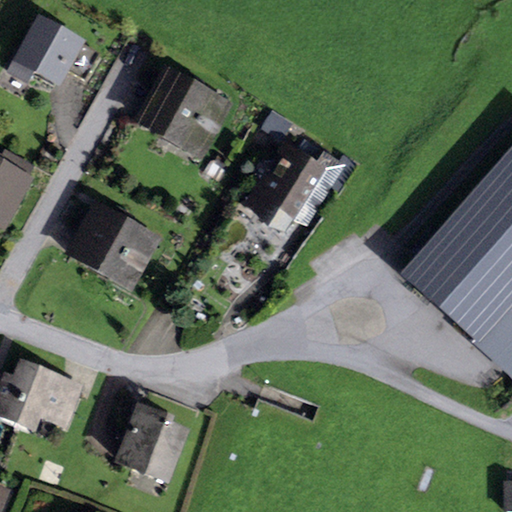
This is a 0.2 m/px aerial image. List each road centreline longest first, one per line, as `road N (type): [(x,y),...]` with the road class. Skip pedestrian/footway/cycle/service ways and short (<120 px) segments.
road 1 (residential): [(0,304),(127,61)]
road 2 (residential): [(252,338),(151,368),(115,364),(0,321)]
